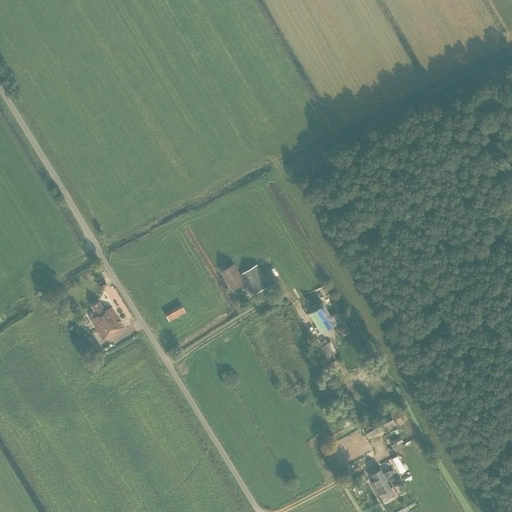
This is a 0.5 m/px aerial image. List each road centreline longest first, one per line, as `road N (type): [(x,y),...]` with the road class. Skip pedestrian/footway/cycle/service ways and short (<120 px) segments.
road 1 (unclassified): [(258,511),(0,87)]
road 2 (track): [(164,359),(180,357),(279,294),(294,302)]
